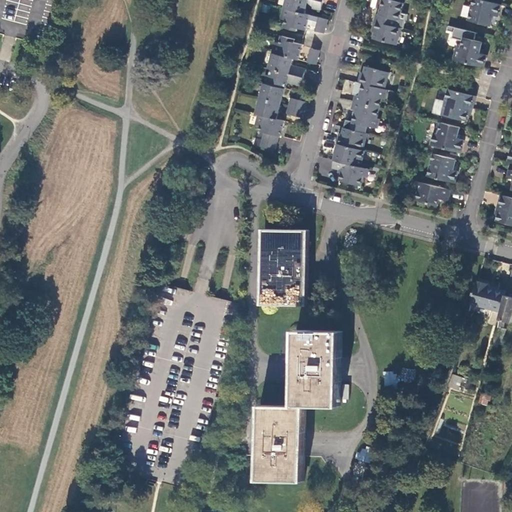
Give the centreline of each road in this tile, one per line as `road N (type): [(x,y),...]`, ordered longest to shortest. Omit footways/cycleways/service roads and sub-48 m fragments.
road 1 (residential): [(349,0),(296,194)]
road 2 (residential): [(464,237),(511,57)]
road 3 (residential): [(258,189),(252,366)]
road 4 (residential): [(0,65),(35,77),(44,92),(41,111),(0,174)]
road 5 (residential): [(338,207),(464,237)]
road 6 (residential): [(328,250),(372,368)]
road 7 (residential): [(372,368),(369,419),(350,446),(311,445)]
road 8 (residential): [(272,187),(247,162),(225,158),(219,175),(258,189)]
